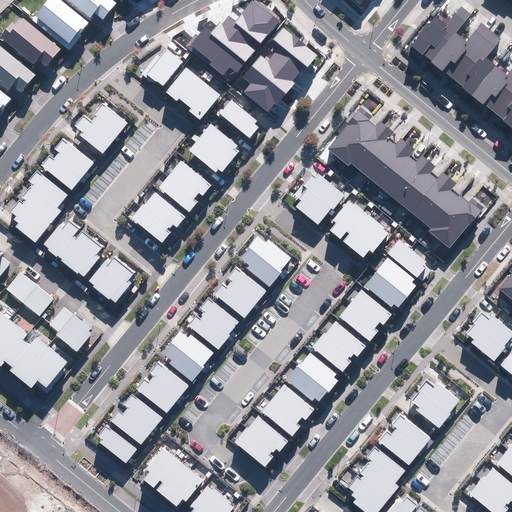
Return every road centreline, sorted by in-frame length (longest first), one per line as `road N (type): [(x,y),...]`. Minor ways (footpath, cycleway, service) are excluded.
road 1 (residential): [(250,189),(337,263),(200,431),(282,498)]
road 2 (residential): [(97,65),(174,124),(100,213),(176,280)]
road 3 (residential): [(300,475),(422,325)]
road 4 (residential): [(363,53),(511,176)]
road 5 (residential): [(250,189),(363,53)]
road 6 (residential): [(0,237),(128,339)]
road 7 (residential): [(511,399),(437,493),(460,511)]
road 8 (residential): [(0,173),(97,65)]
road 9 (residential): [(422,325),(511,217)]
road 10 (residential): [(42,446),(128,339)]
